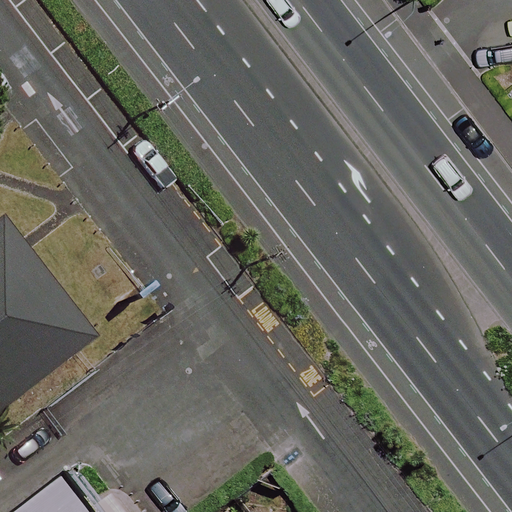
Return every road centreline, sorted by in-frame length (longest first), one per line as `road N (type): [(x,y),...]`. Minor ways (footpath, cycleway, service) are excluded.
road 1 (secondary): [(511,500),(145,0)]
road 2 (secondary): [(298,0),(511,278)]
